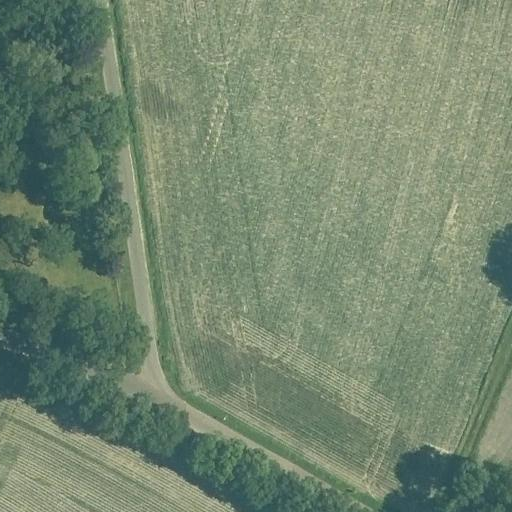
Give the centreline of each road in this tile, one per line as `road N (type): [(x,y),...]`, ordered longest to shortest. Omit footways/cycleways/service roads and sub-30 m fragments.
road 1 (residential): [(99,0),(156,399)]
road 2 (residential): [(156,399),(353,511)]
road 3 (residential): [(0,339),(156,399)]
